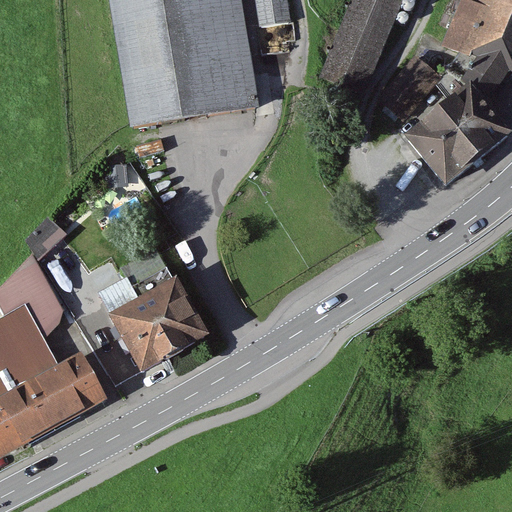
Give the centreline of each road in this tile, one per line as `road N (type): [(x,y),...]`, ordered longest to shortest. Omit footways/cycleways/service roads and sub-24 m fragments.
road 1 (primary): [(511,188),(262,356),(0,498)]
road 2 (track): [(430,0),(363,126),(367,147),(434,245)]
road 3 (track): [(262,136),(277,84),(297,68),(305,29),(300,0)]
